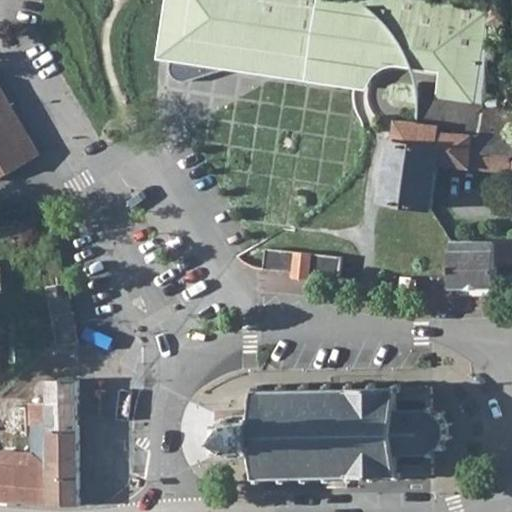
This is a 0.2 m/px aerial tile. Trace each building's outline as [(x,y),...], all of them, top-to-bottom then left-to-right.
[(445,88),(443,101),(478,106),(487,46),(489,24),(491,3),(466,0),(186,0),(185,6),(180,6),(178,19),(183,20),(181,34),(176,33),(174,47),(180,48),(211,53),(239,57),(294,66),(295,61),(330,66),(329,71),(359,75),(359,74),(360,71),(362,68),(364,65),(366,63),(368,60),(371,58),(374,57),(377,56),(381,55),(383,55),(384,51),(442,59),(438,87),(445,88)] [(510,22),(510,16),(511,5),(491,3),(489,24),(498,24),(506,25),(510,22)] [(487,46),(496,49),(498,24),(489,24),(487,46)] [(178,61),(209,65),(211,53),(180,48),(178,61)] [(187,81),(227,69),(209,65),(178,61),(172,60),(170,65),(170,70),(174,77),(180,80),(185,82),(187,81)] [(0,106),(1,109),(31,160),(42,154),(0,82),(0,106)] [(418,85),(402,83),(395,83),(390,85),(386,89),(384,98),(420,103),(419,97),(419,87),(418,85)] [(511,112),(478,106),(443,101),(441,100),(440,106),(419,97),(420,103),(420,108),(420,113),(419,124),(400,121),(396,142),(392,141),(382,200),(433,208),(440,163),(511,171),(511,112)] [(0,157),(9,173),(31,160),(1,109),(0,106),(0,157)] [(0,157),(0,178),(9,173),(0,157)] [(511,240),(452,241),(453,288),(469,287),(497,287),(497,265),(511,265),(511,240)] [(267,248),(265,269),(295,273),(297,251),(267,248)] [(297,251),(295,273),(294,278),(310,279),(310,274),(313,253),(297,251)] [(313,253),(310,274),(340,278),(342,257),(313,253)] [(59,285),(70,283),(68,275),(58,277),(59,285)] [(53,316),(75,312),(70,283),(59,285),(48,286),(53,316)] [(80,342),(75,312),(53,316),(58,346),(80,342)] [(80,364),(80,342),(58,346),(59,364),(80,364)] [(49,379),(50,403),(80,403),(80,391),(80,379),(49,379)] [(227,420),(227,426),(231,426),(233,426),(233,429),(235,429),(235,439),(233,439),(233,442),(231,441),(231,443),(228,443),(228,448),(233,448),(233,454),(238,454),(239,450),(242,454),(251,453),(255,449),(255,453),(259,453),(259,472),(255,472),(255,476),(259,476),(259,481),(264,481),(264,476),(284,476),(284,481),(288,481),(288,476),(307,476),(307,481),(310,481),(310,476),(329,476),(329,481),(333,481),(333,475),(352,475),(352,480),(355,481),(355,475),(375,475),(375,480),(377,480),(377,475),(398,475),(399,479),(402,479),(402,475),(434,474),(434,456),(436,455),(436,451),(445,446),(448,449),(450,447),(447,444),(451,436),(455,437),(455,434),(451,433),(451,424),(455,423),(454,421),(450,422),(445,415),(448,412),(446,410),(443,413),(435,409),(434,405),(433,405),(433,386),(401,387),(401,383),(397,383),(397,387),(376,387),(376,382),(374,382),(374,387),(354,387),(354,382),(351,382),(351,388),(332,388),(331,382),(328,383),(328,388),(309,388),(309,383),(306,383),(306,388),(287,388),(286,383),(283,383),(283,388),(263,389),(262,384),(258,384),(258,390),(254,390),(254,394),(258,394),(258,413),(254,413),(254,417),(251,413),(242,413),(238,418),(238,413),(232,414),(232,420),(227,420)] [(0,405),(0,419),(5,420),(5,411),(13,412),(13,415),(26,416),(26,408),(0,405)] [(80,439),(80,429),(50,429),(50,424),(33,425),(34,446),(34,453),(43,461),(50,461),(81,460),(80,439)] [(0,500),(16,502),(51,505),(50,474),(43,474),(43,468),(43,461),(34,453),(0,450),(0,500)] [(43,474),(50,474),(51,505),(81,505),(81,471),(81,460),(50,461),(43,461),(43,468),(43,474)]
